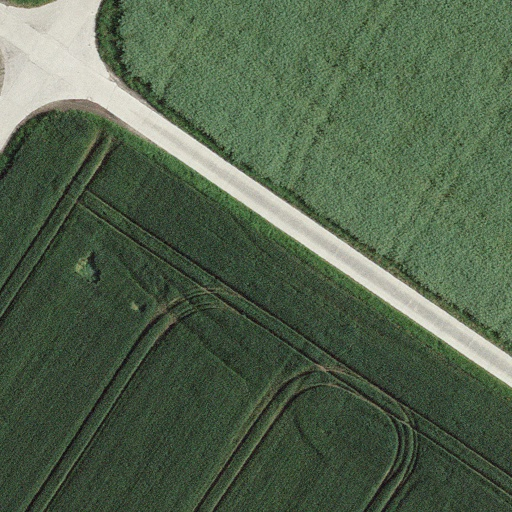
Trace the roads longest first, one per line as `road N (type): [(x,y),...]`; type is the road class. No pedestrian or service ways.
road 1 (track): [(0,21),(511,374)]
road 2 (track): [(85,0),(0,129)]
